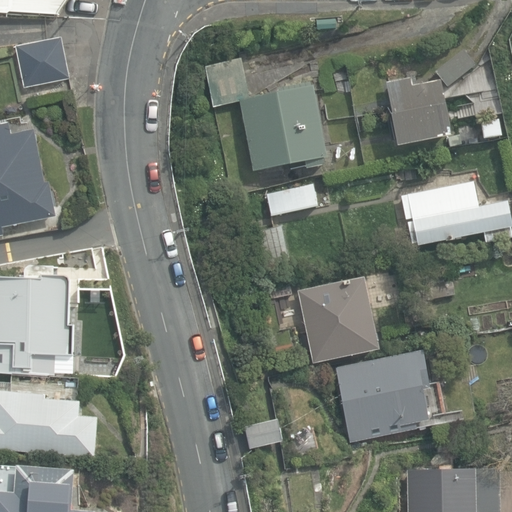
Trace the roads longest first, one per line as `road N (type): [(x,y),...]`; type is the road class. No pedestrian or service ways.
road 1 (residential): [(210,511),(140,227)]
road 2 (residential): [(140,227),(125,110),(145,0)]
road 3 (residential): [(0,252),(140,227)]
